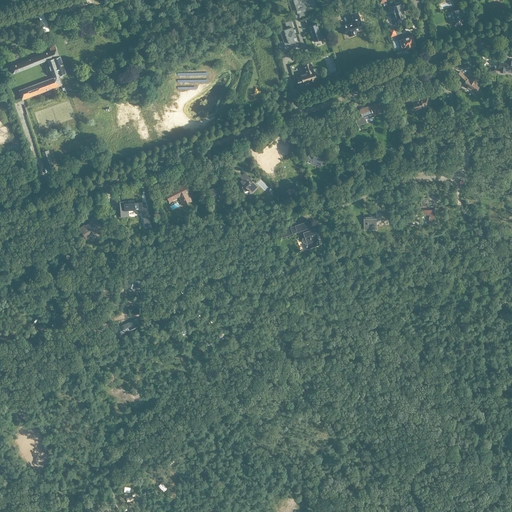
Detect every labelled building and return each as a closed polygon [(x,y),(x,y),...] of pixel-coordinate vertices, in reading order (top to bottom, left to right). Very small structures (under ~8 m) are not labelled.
[(301,0),(298,0),(294,1),(298,13),(299,17),(306,14),(305,11),(303,6),(315,3),(318,1),(317,0),(304,0),(302,1),(301,0)] [(392,10),(393,14),(403,10),(401,4),(391,7),(391,6),(388,7),(389,11),(392,10)] [(456,8),(457,10),(451,12),(453,18),(452,19),(455,26),(458,25),(463,23),(466,22),(464,17),(465,17),(462,6),(456,8)] [(403,10),(393,14),(394,18),(392,18),(394,25),(402,22),(401,18),(405,17),(403,10)] [(337,27),(338,30),(343,28),(345,34),(347,33),(348,36),(354,34),(354,33),(354,30),(362,28),(357,12),(350,14),(353,23),(346,25),(337,27)] [(47,38),(52,36),(46,18),(40,19),(47,38)] [(285,34),(282,35),(285,45),(284,45),(283,46),(289,44),(289,43),(294,42),(292,36),(293,36),(295,35),(289,19),(289,20),(290,21),(285,23),(287,28),(288,29),(284,30),(285,33),(285,34)] [(317,23),(308,26),(313,41),(322,39),(317,23)] [(398,37),(403,50),(415,46),(412,35),(404,38),(403,36),(398,37)] [(60,56),(59,56),(55,46),(54,46),(53,45),(52,46),(53,47),(50,48),(51,51),(16,65),(10,67),(13,74),(47,60),(53,77),(19,90),(22,100),(61,85),(59,77),(60,77),(62,76),(61,75),(66,73),(60,56)] [(499,59),(498,70),(500,70),(500,72),(504,72),(505,71),(511,71),(511,59),(507,59),(507,60),(499,59)] [(301,76),(296,77),(297,80),(298,83),(299,85),(300,86),(303,85),(303,84),(304,83),(303,82),(309,81),(309,82),(316,79),(315,78),(316,78),(314,71),(313,71),(310,62),(303,64),(306,73),(300,75),(301,76)] [(466,87),(471,90),(471,91),(475,93),(480,85),(477,82),(482,75),(474,70),(469,79),(465,76),(460,72),(457,75),(461,79),(462,79),(465,81),(462,85),(466,88),(466,87)] [(332,73),(335,83),(341,82),(338,71),(332,73)] [(260,92),(260,91),(260,90),(259,90),(258,90),(258,89),(257,89),(256,88),(256,87),(255,87),(255,88),(255,89),(255,90),(254,92),(254,93),(253,93),(252,94),(251,94),(250,94),(249,94),(249,95),(250,95),(251,95),(252,96),(253,96),(254,96),(254,97),(254,98),(254,99),(254,100),(255,100),(256,100),(256,99),(255,98),(254,97),(254,96),(255,96),(255,95),(256,95),(256,94),(257,94),(257,93),(258,92),(259,92),(260,92)] [(423,106),(429,104),(427,98),(420,100),(420,99),(417,99),(417,100),(412,102),(413,105),(413,106),(413,107),(414,107),(414,109),(419,108),(420,109),(424,108),(423,106)] [(351,122),(355,120),(358,126),(367,122),(365,120),(374,116),(374,114),(381,112),(378,102),(359,109),(362,116),(361,117),(356,119),(355,115),(354,113),(348,116),(351,122)] [(285,149),(280,143),(271,153),(269,151),(267,148),(260,153),(262,155),(259,158),(265,165),(270,160),(271,162),(282,152),(285,154),(286,154),(287,153),(287,152),(285,149)] [(326,165),(327,163),(326,161),(323,159),(324,156),(321,155),(322,151),(317,149),(313,156),(309,154),(306,161),(314,165),(315,162),(324,165),(326,165)] [(57,175),(48,150),(42,152),(50,177),(57,175)] [(242,179),(240,181),(242,183),(241,184),(244,192),(249,190),(252,194),(259,187),(245,172),(240,177),(242,179)] [(188,192),(183,183),(173,189),(173,190),(165,194),(169,202),(177,198),(176,198),(178,197),(182,206),(192,201),(188,192)] [(208,189),(211,198),(219,196),(220,199),(224,198),(220,186),(215,188),(214,187),(208,189)] [(428,198),(421,198),(421,210),(422,216),(429,216),(429,221),(434,221),(433,207),(428,207),(428,198)] [(128,202),(128,200),(119,201),(120,217),(129,216),(128,210),(140,209),(145,228),(152,227),(145,203),(142,203),(142,201),(128,202)] [(365,223),(366,230),(376,230),(376,222),(381,222),(381,213),(375,213),(376,216),(363,216),(364,223),(365,223)] [(93,237),(104,230),(98,221),(97,222),(93,216),(88,219),(90,222),(85,226),(84,225),(79,228),(90,245),(95,242),(93,237)] [(302,239),(302,241),(303,243),(305,244),(307,243),(309,248),(320,244),(316,233),(314,228),(310,230),(309,226),(309,225),(308,222),(307,222),(307,221),(295,225),(297,232),(302,230),(304,237),(303,237),(302,239)] [(279,231),(282,238),(296,233),(294,226),(279,231)] [(137,288),(140,280),(128,275),(125,284),(128,285),(129,281),(135,283),(134,287),(137,288)] [(112,292),(111,287),(110,282),(99,284),(101,294),(112,292)] [(119,326),(112,330),(115,337),(139,326),(136,319),(119,326)]
